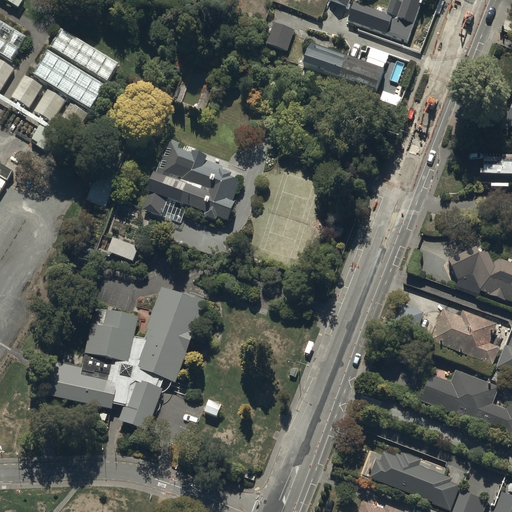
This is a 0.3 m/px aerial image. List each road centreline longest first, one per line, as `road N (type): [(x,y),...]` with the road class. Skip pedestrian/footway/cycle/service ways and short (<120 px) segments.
road 1 (tertiary): [(279,511),(476,0)]
road 2 (unclassified): [(242,511),(125,472),(0,473)]
